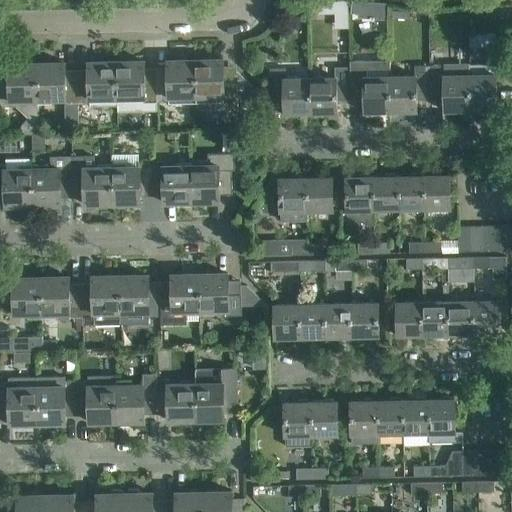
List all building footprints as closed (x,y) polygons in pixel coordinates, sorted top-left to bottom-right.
[(331,12),(335,12),(348,12),(348,0),(341,0),(331,2),(331,12)] [(387,20),(388,3),(352,0),(351,13),(359,14),(359,18),(370,19),(387,20)] [(322,7),(311,7),(311,18),(322,18),(322,7)] [(496,46),(496,34),(470,34),(470,46),(496,46)] [(237,82),(237,71),(224,71),(224,59),(196,60),(196,95),(197,109),(238,108),(238,82),(237,82)] [(170,95),(196,95),(196,60),(168,60),(168,73),(156,73),(157,101),(170,101),(170,95)] [(390,60),(350,60),(351,67),(351,101),(365,101),(365,112),(367,112),(368,114),(378,114),(378,112),(391,112),(390,76),(390,60)] [(157,101),(156,73),(145,73),(144,61),(116,62),(117,96),(144,96),(144,101),(157,101)] [(89,74),(77,74),(78,103),(91,103),(91,97),(117,96),(116,62),(89,62),(89,74)] [(39,98),(38,63),(16,64),(16,76),(0,75),(0,106),(17,106),(29,117),(21,125),(21,135),(33,135),(39,135),(39,98)] [(78,103),(77,74),(65,74),(65,63),(38,63),(39,98),(64,97),(64,103),(67,103),(67,108),(78,108),(78,103)] [(485,110),(497,110),(496,63),(476,64),(471,64),(471,110),(474,110),(474,112),(485,112),(485,110)] [(446,65),(430,65),(431,99),(445,99),(445,111),(447,111),(447,113),(458,113),(458,110),(471,110),(471,64),(446,65)] [(416,76),(390,76),(391,112),(394,112),(394,114),(405,114),(405,111),(417,111),(417,99),(431,99),(430,65),(416,65),(416,76)] [(337,101),(351,101),(351,67),(335,67),(336,77),(311,78),(311,113),(315,113),(315,115),(325,115),(325,113),(337,113),(337,101)] [(298,113),(311,113),(311,78),(286,78),(286,68),(270,68),(271,102),(285,102),(285,114),(288,114),(288,116),(298,116),(298,113)] [(45,134),(39,135),(33,135),(33,143),(46,143),(45,134)] [(112,141),(114,145),(118,145),(120,141),(120,136),(112,136),(112,141)] [(191,165),(191,202),(191,203),(192,202),(220,201),(220,189),(233,189),(232,170),(235,170),(235,152),(208,153),(208,160),(191,160),(191,165)] [(112,154),(112,167),(113,204),(141,203),(141,191),(152,191),(152,161),(139,161),(139,153),(112,154)] [(85,204),(113,204),(112,167),(95,167),(95,155),(72,156),(73,192),(85,192),(85,204)] [(52,168),(33,168),(33,205),(61,205),(61,193),(73,192),(72,156),(51,156),(52,168)] [(33,168),(32,158),(6,158),(6,164),(0,164),(0,193),(6,194),(6,206),(33,205),(33,168)] [(165,202),(177,202),(179,206),(189,205),(191,203),(191,165),(165,166),(165,160),(152,161),(152,191),(164,191),(165,202)] [(435,175),(423,175),(424,209),(451,208),(450,174),(446,174),(446,172),(435,172),(435,175)] [(307,220),(307,211),(306,177),(304,177),(304,175),(293,175),(293,178),(280,178),(281,220),(307,220)] [(372,176),(373,210),(399,209),(398,175),(372,176)] [(399,209),(424,209),(423,175),(398,175),(399,209)] [(374,225),(373,210),(372,176),(347,176),(347,215),(368,225),(374,225)] [(333,177),(306,177),(307,211),(333,211),(333,177)] [(246,184),(242,190),(251,195),(256,185),(251,182),(246,184)] [(470,251),(483,251),(483,225),(470,226),(470,251)] [(495,250),(494,225),(483,225),(483,251),(495,250)] [(495,250),(507,250),(506,225),(494,225),(495,250)] [(470,251),(470,226),(459,226),(459,251),(470,251)] [(409,241),(410,252),(425,252),(425,241),(409,241)] [(425,241),(425,252),(441,252),(441,241),(425,241)] [(359,253),(374,253),(374,242),(358,242),(359,253)] [(374,242),(374,253),(390,253),(390,242),(374,242)] [(292,255),(308,254),(308,243),(292,244),(292,255)] [(308,243),(308,254),(324,254),(324,243),(308,243)] [(473,268),(473,257),(458,257),(458,268),(473,268)] [(490,267),(489,257),(473,257),(473,268),(490,267)] [(407,269),(422,269),(422,258),(406,258),(407,269)] [(438,268),(438,258),(422,258),(422,269),(438,268)] [(367,270),(367,259),(351,260),(351,270),(367,270)] [(300,261),(301,272),(316,271),(316,260),(300,261)] [(336,271),(351,270),(351,260),(335,260),(336,271)] [(301,272),(300,261),(284,261),(285,272),(301,272)] [(228,273),(200,274),(201,309),(228,309),(228,315),(242,314),(241,306),(241,286),(241,285),(228,285),(228,273)] [(201,309),(200,274),(172,274),(173,286),(161,287),(162,315),(162,324),(185,323),(187,319),(187,309),(201,309)] [(81,288),(82,317),(82,322),(122,322),(121,275),(93,276),(93,288),(81,288)] [(149,316),(162,315),(161,287),(149,287),(149,275),(121,275),(122,322),(149,321),(149,316)] [(68,317),(82,317),(81,288),(70,288),(69,276),(41,277),(42,312),(68,311),(68,317)] [(27,319),(42,319),(42,312),(41,277),(14,277),(14,281),(2,282),(3,318),(27,317),(27,319)] [(248,286),(241,286),(241,306),(267,305),(248,286)] [(474,300),(449,301),(450,334),(475,334),(474,300)] [(474,300),(475,334),(478,334),(478,336),(489,336),(489,334),(501,333),(501,300),(474,300)] [(398,335),(424,335),(423,301),(397,302),(398,335)] [(423,301),(424,335),(450,334),(449,301),(423,301)] [(352,302),(327,303),(327,337),(330,337),(330,339),(341,339),(340,337),(353,336),(352,302)] [(379,302),(352,302),(353,336),(379,336),(379,302)] [(301,304),(302,337),(327,337),(327,303),(301,304)] [(276,338),(302,337),(301,304),(275,304),(276,338)] [(12,351),(43,350),(43,335),(12,336),(12,351)] [(64,374),(37,375),(38,423),(66,422),(66,410),(78,410),(77,380),(64,380),(64,374)] [(10,423),(38,423),(37,375),(11,375),(11,382),(0,382),(0,411),(10,411),(10,423)] [(223,383),(196,383),(196,420),(198,420),(200,423),(210,423),(212,419),(224,419),(224,407),(237,407),(236,377),(223,378),(223,383)] [(170,378),(156,379),(156,409),(169,408),(169,420),(196,420),(196,383),(170,384),(170,378)] [(145,409),(156,409),(156,379),(144,379),(144,385),(117,385),(118,421),(121,426),(130,425),(133,421),(145,421),(145,409)] [(90,380),(77,380),(78,410),(89,410),(90,422),(118,421),(117,385),(91,386),(90,380)] [(403,433),(429,432),(428,399),(424,399),(424,397),(414,397),(414,399),(403,399),(403,433)] [(428,399),(429,432),(429,442),(463,442),(463,431),(456,431),(455,398),(428,399)] [(312,445),(312,435),(311,401),(308,402),(308,399),(297,400),(297,402),(285,402),(286,446),(312,445)] [(311,401),(312,435),(338,435),(337,401),(334,401),(333,399),(323,399),(323,401),(311,401)] [(377,400),(377,433),(403,433),(403,399),(377,400)] [(378,443),(377,433),(377,400),(351,400),(352,443),(378,443)] [(476,475),(475,449),(463,450),(464,475),(476,475)] [(487,475),(487,449),(475,449),(476,475),(487,475)] [(499,474),(499,449),(487,449),(487,475),(499,474)] [(511,474),(511,449),(499,449),(499,474),(511,474)] [(414,465),(414,476),(430,476),(430,465),(414,465)] [(430,465),(430,476),(446,475),(446,465),(430,465)] [(363,467),(363,477),(378,477),(378,466),(363,467)] [(378,466),(378,477),(395,477),(394,466),(378,466)] [(312,468),(313,478),(328,478),(328,467),(312,468)] [(297,468),(297,479),(313,478),(312,468),(297,468)] [(495,480),(478,481),(478,492),(495,491),(495,480)] [(478,492),(478,481),(463,481),(463,492),(478,492)] [(412,493),(428,493),(427,482),(412,482),(412,493)] [(444,492),(444,482),(427,482),(428,493),(444,492)] [(373,494),(373,483),(356,484),(356,494),(373,494)] [(322,495),(321,484),(305,485),(305,495),(322,495)] [(341,495),(356,494),(356,484),(341,484),(341,495)] [(290,496),(305,495),(305,485),(290,485),(290,496)] [(165,511),(165,504),(153,505),(153,492),(141,493),(138,488),(129,489),(126,493),(125,493),(125,511),(165,511)] [(125,511),(125,493),(122,489),(112,489),(109,493),(97,494),(98,506),(85,506),(85,511),(125,511)] [(232,491),(205,492),(204,511),(245,511),(245,503),(232,503),(232,491)] [(177,504),(165,504),(165,511),(204,511),(205,492),(177,492),(177,504)] [(85,511),(85,506),(74,506),(73,494),(46,495),(46,511),(85,511)] [(18,511),(46,511),(46,495),(18,495),(18,511)]
